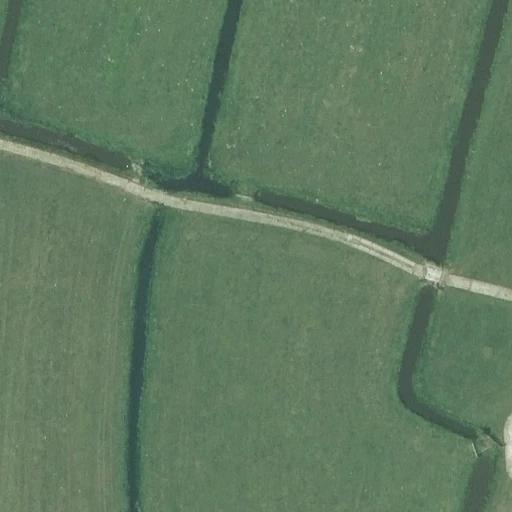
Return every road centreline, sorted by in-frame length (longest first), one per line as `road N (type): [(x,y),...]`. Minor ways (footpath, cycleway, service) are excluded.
road 1 (track): [(511,296),(416,270),(334,236),(240,216)]
road 2 (track): [(130,186),(0,143)]
